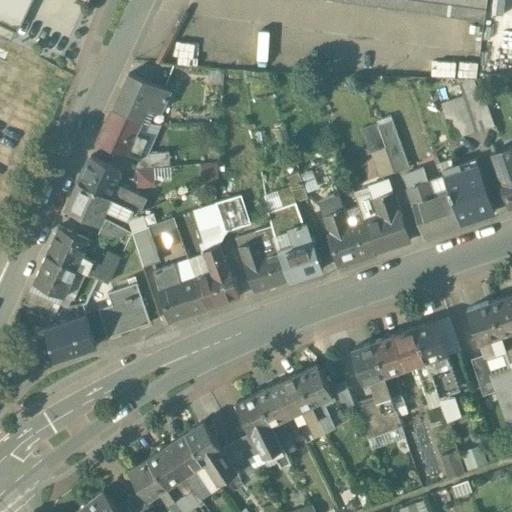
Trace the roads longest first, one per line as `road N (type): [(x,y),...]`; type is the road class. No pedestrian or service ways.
road 1 (secondary): [(0,473),(174,362),(511,237)]
road 2 (residential): [(0,304),(131,0)]
